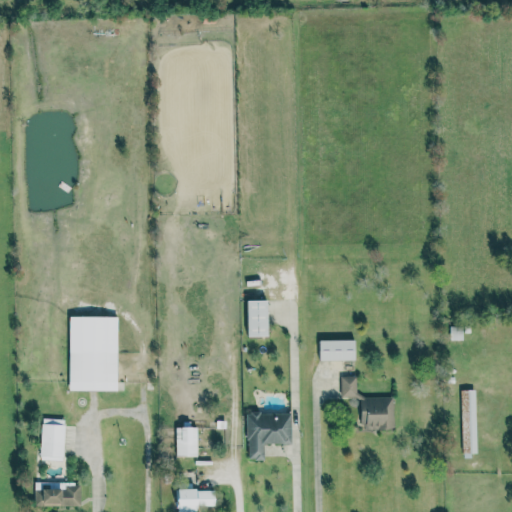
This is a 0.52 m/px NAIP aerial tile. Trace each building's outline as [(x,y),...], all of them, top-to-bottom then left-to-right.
[(268,335),(267,299),(246,300),(247,336),(268,335)] [(117,390),(117,316),(70,316),(69,390),(117,390)] [(463,339),(462,325),(450,325),(450,340),(463,339)] [(319,360),(355,359),(354,339),(319,340),(319,360)] [(477,452),(475,389),(460,390),(462,452),(477,452)] [(291,412),(247,412),(247,459),(264,459),(264,443),(291,443),(291,412)] [(65,419),(42,418),(40,459),(63,460),(65,419)] [(176,456),(197,456),(197,426),(176,427),(176,456)] [(34,505),(80,506),(80,488),(35,487),(34,505)] [(197,505),(215,505),(215,489),(177,489),(178,511),(197,511),(197,505)]
